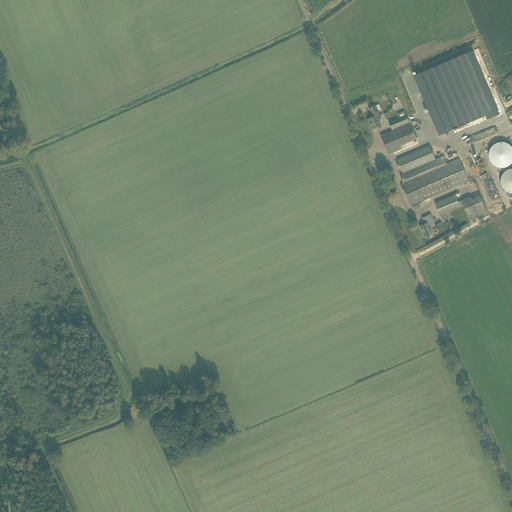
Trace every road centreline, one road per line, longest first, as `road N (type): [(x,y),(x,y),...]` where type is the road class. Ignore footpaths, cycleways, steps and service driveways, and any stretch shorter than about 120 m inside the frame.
road 1 (unclassified): [(511,490),(298,0)]
road 2 (track): [(22,164),(125,387),(112,417),(41,450),(67,511)]
